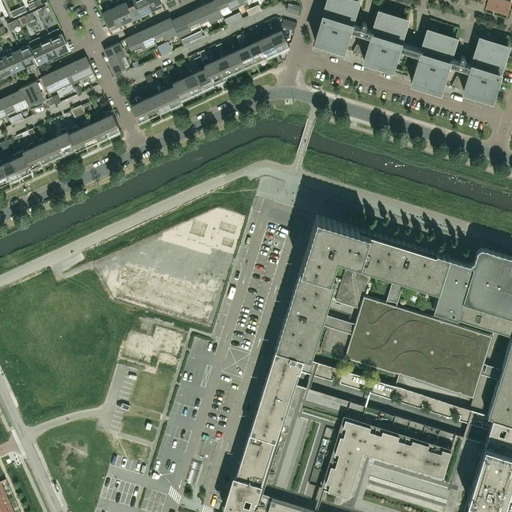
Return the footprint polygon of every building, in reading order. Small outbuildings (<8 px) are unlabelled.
[(142,14),(135,0),(122,0),(124,2),(132,19),(142,14)] [(152,10),(147,0),(135,0),(142,14),(152,10)] [(161,0),(160,0),(147,0),(152,10),(162,5),(160,1),(161,0)] [(221,14),(214,0),(215,1),(202,6),(203,8),(194,12),(200,24),(221,14)] [(242,2),(241,0),(214,0),(221,14),(222,14),(221,11),(242,2)] [(421,48),(400,42),(400,41),(406,21),(378,12),(372,29),(372,30),(364,27),(366,22),(362,20),(360,26),(351,23),(352,23),(351,23),(358,3),(349,0),(326,0),(314,40),(343,49),(349,30),(350,29),(362,33),(362,34),(353,51),(364,55),(363,59),(392,68),(398,50),(419,56),(411,81),(440,90),(447,65),(448,63),(460,67),(460,68),(461,68),(451,86),(463,89),(463,90),(491,99),(507,48),(479,39),(471,63),(471,64),(463,61),(462,61),(465,56),(461,55),(459,60),(458,60),(450,57),(455,40),(448,38),(427,31),(421,48)] [(496,9),(499,0),(487,0),(486,6),(496,9)] [(507,12),(510,0),(499,0),(496,9),(507,12)] [(124,2),(114,7),(121,24),(132,19),(124,2)] [(297,14),(300,7),(293,5),(292,7),(288,5),(286,10),(297,14)] [(121,24),(114,7),(103,12),(109,24),(110,24),(112,28),(121,24)] [(200,24),(194,12),(185,16),(184,15),(172,20),(171,18),(170,18),(178,34),(200,24)] [(229,16),(224,19),(227,25),(233,23),(229,16)] [(17,18),(11,21),(7,23),(10,30),(14,28),(14,27),(20,24),(17,18)] [(178,34),(170,18),(148,28),(155,42),(176,32),(177,34),(178,34)] [(68,50),(60,33),(58,28),(48,33),(50,37),(58,54),(61,52),(61,53),(68,50)] [(155,42),(148,28),(126,38),(133,52),(155,42)] [(289,45),(281,29),(270,34),(278,50),(284,47),(289,45)] [(278,50),(270,34),(259,39),(267,55),(278,50)] [(191,41),(188,36),(181,39),(184,44),(191,41)] [(58,54),(50,37),(40,42),(48,59),(58,54)] [(267,55),(259,39),(248,44),(256,60),(267,55)] [(48,59),(40,42),(31,46),(29,43),(29,44),(37,61),(36,61),(38,63),(48,59)] [(129,64),(118,42),(104,48),(115,71),(129,64)] [(37,61),(29,44),(19,48),(27,65),(36,61),(37,61)] [(256,60),(248,44),(238,49),(245,65),(256,60)] [(245,65),(238,49),(227,54),(234,70),(245,65)] [(22,67),(14,51),(4,55),(12,72),(22,67)] [(234,70),(227,54),(216,59),(223,75),(234,70)] [(12,72),(4,55),(0,57),(0,72),(2,77),(12,72)] [(93,70),(86,56),(64,67),(71,81),(93,70)] [(223,75),(216,59),(205,64),(213,83),(214,83),(213,80),(223,75)] [(213,83),(205,64),(204,64),(206,67),(195,72),(202,88),(213,83)] [(71,81),(64,67),(42,77),(49,91),(71,81)] [(202,88),(195,72),(184,77),(192,93),(202,88)] [(192,93),(184,77),(173,82),(182,101),(182,100),(181,98),(192,93)] [(40,94),(34,80),(20,87),(22,90),(28,104),(31,109),(43,103),(39,94),(40,94)] [(182,101),(173,82),(174,85),(164,90),(171,106),(182,101)] [(74,86),(77,94),(82,91),(79,84),(74,86)] [(28,104),(22,90),(0,99),(7,113),(23,106),(28,104)] [(171,106),(164,90),(153,95),(160,111),(171,106)] [(60,101),(57,94),(51,97),(55,104),(60,101)] [(160,111),(153,95),(142,100),(149,116),(160,111)] [(149,116),(142,100),(131,105),(138,121),(149,116)] [(88,102),(82,105),(85,112),(91,109),(88,102)] [(120,129),(112,113),(110,109),(106,111),(107,115),(101,118),(109,134),(120,129)] [(109,134),(101,118),(99,114),(95,116),(97,120),(90,123),(98,139),(109,134)] [(98,139),(90,123),(89,119),(84,121),(86,125),(81,128),(79,128),(87,144),(98,139)] [(87,144),(79,128),(81,128),(79,124),(73,126),(75,130),(69,133),(67,130),(76,149),(87,144)] [(76,149),(67,130),(65,127),(61,129),(63,133),(56,135),(64,152),(74,147),(75,150),(76,149)] [(56,135),(55,132),(50,134),(52,138),(46,140),(45,141),(53,157),(64,152),(56,135)] [(46,140),(44,137),(39,139),(41,143),(35,145),(34,146),(42,162),(53,157),(45,141),(46,140)] [(42,162),(34,146),(35,145),(33,142),(28,144),(30,148),(24,150),(23,151),(32,170),(33,169),(31,167),(42,162)] [(32,170),(23,151),(24,150),(23,149),(12,154),(21,175),(32,170)] [(21,175),(12,154),(8,157),(9,160),(3,163),(10,180),(21,175)] [(3,163),(1,159),(0,160),(0,184),(10,180),(3,163)] [(492,415),(511,421),(511,253),(485,245),(483,245),(482,245),(481,245),(480,245),(479,245),(478,245),(478,246),(477,247),(476,248),(476,250),(474,255),(473,257),(472,259),(471,259),(471,260),(469,261),(468,261),(467,261),(450,255),(449,255),(448,255),(447,255),(444,254),(442,253),(442,254),(439,253),(439,252),(437,251),(436,251),(436,252),(433,251),(433,250),(431,249),(431,250),(428,249),(428,248),(425,248),(422,247),(419,246),(416,245),(414,244),(413,244),(413,245),(410,244),(410,243),(408,242),(408,243),(405,242),(404,241),(405,241),(402,241),(399,240),(399,239),(396,239),(393,238),(391,237),(390,237),(387,236),(385,235),(385,236),(382,235),(382,234),(379,234),(379,233),(379,234),(376,233),(376,232),(373,232),(370,231),(368,230),(367,230),(364,229),(362,228),(362,229),(359,228),(359,227),(356,226),(356,227),(353,226),(353,225),(350,224),(350,225),(347,224),(347,223),(345,223),(344,223),(341,222),(339,221),(336,220),(335,220),(336,220),(333,219),(333,220),(330,219),(330,218),(327,217),(327,218),(324,217),(324,216),(322,215),(322,216),(321,216),(318,215),(318,214),(316,214),(316,216),(315,219),(314,222),(313,225),(312,227),(312,228),(313,228),(312,231),(311,231),(310,233),(311,233),(310,236),(309,236),(308,239),(309,239),(308,242),(307,242),(307,245),(306,248),(305,250),(304,254),(303,256),(302,259),(301,262),(302,262),(301,265),(300,265),(300,267),(300,268),(299,271),(298,271),(298,273),(297,276),(297,277),(296,279),(295,282),(294,285),(294,288),(293,288),(292,290),(293,290),(293,291),(292,294),(291,294),(291,296),(290,299),(290,300),(289,302),(288,305),(287,308),(286,311),(285,313),(285,314),(286,314),(285,317),(284,317),(284,319),(283,322),(282,322),(282,325),(283,325),(282,328),(281,328),(280,330),(280,331),(281,331),(280,334),(279,334),(278,336),(279,337),(278,340),(277,339),(277,340),(276,342),(277,342),(276,342),(277,342),(276,345),(275,345),(275,347),(311,359),(336,277),(330,275),(337,253),(359,260),(357,266),(438,291),(433,308),(493,327),(493,328),(501,331),(502,330),(511,333),(487,413),(492,415)] [(191,236),(14,329),(109,511),(141,511),(144,511),(145,507),(159,511),(164,496),(165,497),(184,435),(207,442),(264,259),(191,236)] [(359,307),(369,276),(345,269),(335,300),(359,307)] [(344,356),(354,324),(330,317),(320,349),(344,356)] [(496,511),(499,504),(502,505),(511,474),(511,421),(492,415),(488,428),(484,441),(292,382),(296,368),(300,355),(275,347),(266,374),(236,471),(233,470),(221,506),(226,508),(224,511),(496,511)] [(341,376),(340,378),(341,379),(341,380),(340,380),(339,381),(361,388),(362,386),(363,383),(371,386),(369,391),(391,398),(393,393),(394,393),(400,395),(399,400),(421,407),(422,402),(430,404),(429,409),(450,416),(451,414),(451,413),(452,411),(460,413),(458,418),(488,428),(492,415),(487,413),(481,412),(469,408),(311,359),(300,355),(296,368),(331,379),(333,374),(341,376)] [(469,408),(481,412),(492,377),(480,373),(469,408)] [(0,506),(9,502),(5,492),(0,493),(0,506)] [(13,511),(9,502),(0,506),(0,511),(13,511)]
